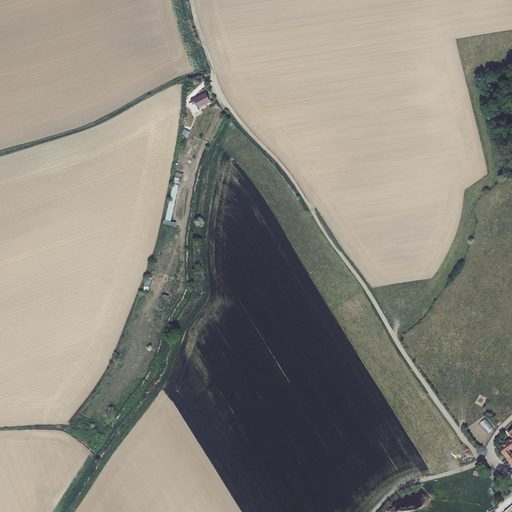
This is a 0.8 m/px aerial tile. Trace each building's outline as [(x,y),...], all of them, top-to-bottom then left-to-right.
[(209,91),(190,99),(195,112),(201,110),(199,106),(213,101),(209,91)] [(177,222),(172,221),(182,173),(177,172),(166,223),(177,225),(177,222)] [(480,394),(475,403),(482,407),(487,398),(480,394)] [(480,423),(489,433),(495,428),(485,418),(480,423)] [(511,438),(500,448),(504,454),(509,450),(511,447),(511,429),(508,433),(511,437),(511,438)] [(487,471),(495,482),(500,478),(492,467),(487,471)]
